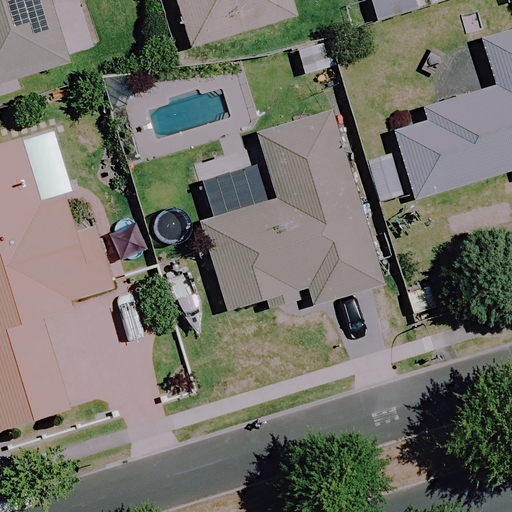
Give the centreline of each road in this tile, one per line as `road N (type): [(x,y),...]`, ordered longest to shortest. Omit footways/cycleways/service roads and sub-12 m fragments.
road 1 (tertiary): [(71,511),(511,381)]
road 2 (tertiary): [(511,475),(396,511)]
